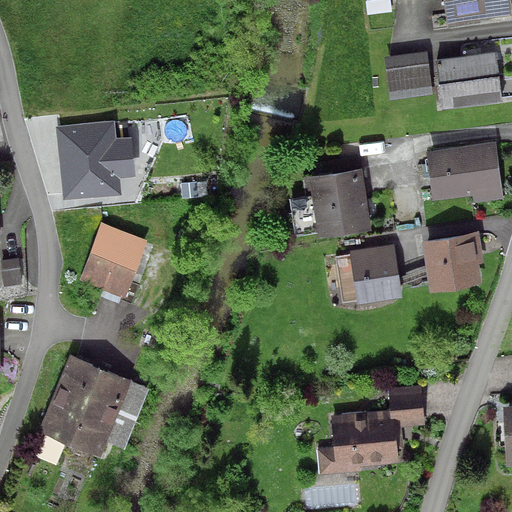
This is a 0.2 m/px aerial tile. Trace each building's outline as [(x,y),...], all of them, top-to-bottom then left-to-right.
[(446,0),(449,17),(506,10),(504,0),(446,0)] [(495,96),(490,53),(438,60),(443,103),(495,96)] [(116,120),(57,126),(63,198),(122,193),(121,177),(136,176),(132,135),(117,136),(116,120)] [(497,186),(491,143),(429,151),(435,194),(497,186)] [(365,222),(357,169),(310,176),(319,230),(365,222)] [(138,239),(101,226),(83,276),(121,289),(138,239)] [(469,233),(424,240),(430,284),(476,277),(469,233)] [(396,289),(388,246),(352,253),(360,296),(396,289)] [(21,257),(2,259),(6,285),(24,282),(21,257)] [(125,380),(69,357),(41,425),(97,448),(125,380)] [(414,389),(392,390),(393,421),(416,420),(414,389)] [(388,414),(334,417),(336,449),(320,450),(322,469),(354,467),(354,459),(391,457),(388,414)]
